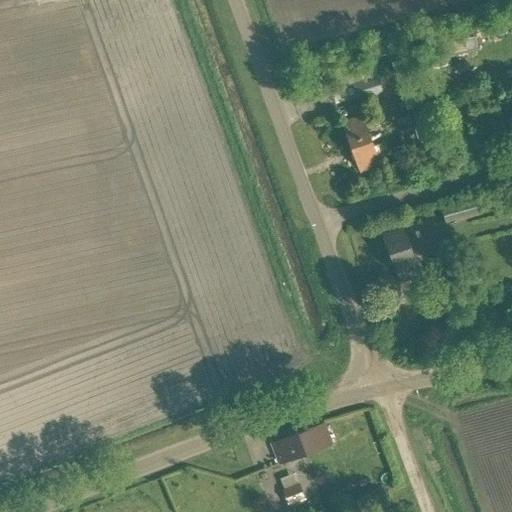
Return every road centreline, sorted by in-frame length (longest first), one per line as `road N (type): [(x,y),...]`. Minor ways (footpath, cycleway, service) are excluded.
road 1 (unclassified): [(31,511),(236,433),(380,390)]
road 2 (unclassified): [(317,220),(235,0)]
road 3 (unclassified): [(317,220),(511,170)]
road 4 (unclassified): [(380,390),(317,220)]
road 5 (unclassified): [(380,390),(511,358)]
